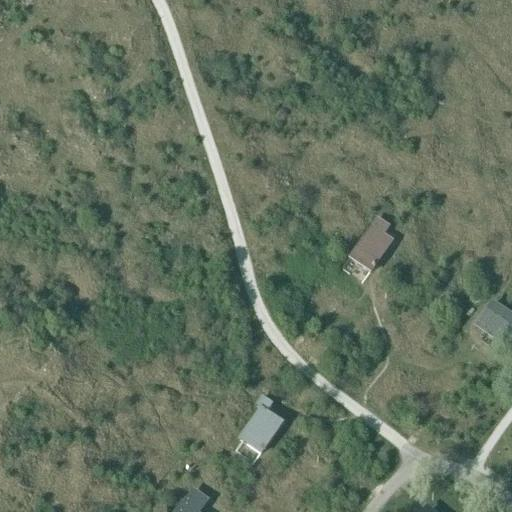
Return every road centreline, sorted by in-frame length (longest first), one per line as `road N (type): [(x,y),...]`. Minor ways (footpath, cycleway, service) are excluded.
road 1 (track): [(421,462),(288,356),(269,331),(156,0)]
road 2 (residential): [(373,511),(421,462),(469,477),(511,503)]
